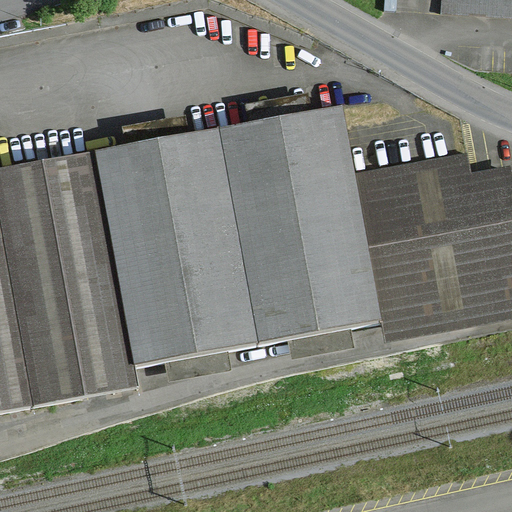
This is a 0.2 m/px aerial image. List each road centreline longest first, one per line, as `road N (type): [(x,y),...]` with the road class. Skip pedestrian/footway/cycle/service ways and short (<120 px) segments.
road 1 (unknown): [(0,105),(220,65),(326,85)]
road 2 (tertiary): [(300,0),(511,115)]
